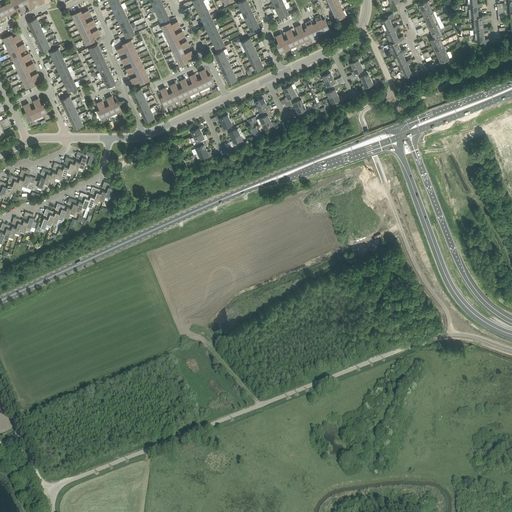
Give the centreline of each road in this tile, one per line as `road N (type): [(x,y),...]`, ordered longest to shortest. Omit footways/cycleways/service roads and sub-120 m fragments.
road 1 (unclassified): [(46,491),(452,334)]
road 2 (primary): [(0,301),(242,190)]
road 3 (motorway): [(396,138),(453,282),(475,311),(511,330)]
road 4 (motorway): [(511,319),(489,305),(460,265),(408,133)]
road 5 (primary): [(398,126),(242,190)]
road 6 (primary): [(242,190),(396,138)]
road 7 (unclassified): [(387,191),(422,276),(449,312),(452,334)]
road 8 (residential): [(0,216),(100,174),(109,137)]
road 9 (primary): [(511,83),(398,126)]
